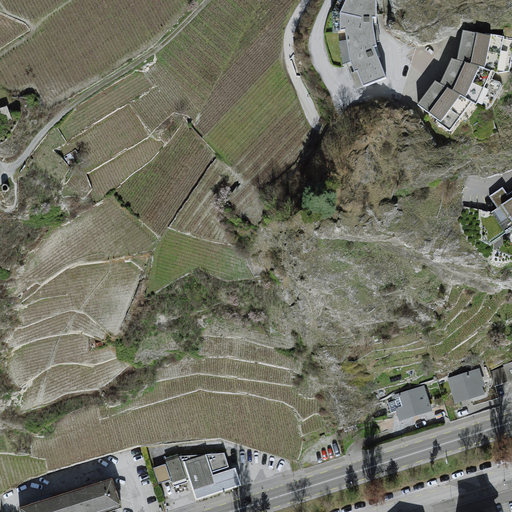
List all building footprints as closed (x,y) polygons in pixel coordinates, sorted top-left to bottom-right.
[(345,0),(339,13),(346,58),(358,89),(388,78),(375,46),(374,0),(345,0)] [(511,37),(462,30),(458,59),(492,72),(494,73),(509,72),(511,52),(511,37)] [(451,57),(441,83),(473,107),(479,107),(492,72),(458,59),(451,57)] [(435,79),(418,104),(456,131),(473,107),(441,83),(435,79)] [(6,108),(0,109),(0,125),(11,123),(6,108)] [(511,197),(501,205),(511,221),(511,197)] [(479,368),(447,378),(455,403),(487,394),(479,368)] [(424,385),(392,395),(400,420),(432,411),(424,385)] [(227,468),(223,454),(205,456),(180,464),(178,456),(162,460),(164,466),(153,470),(158,485),(172,481),(174,485),(190,480),(212,473),(227,468)] [(212,473),(190,480),(196,499),(240,485),(235,468),(213,475),(212,473)] [(105,511),(120,508),(111,479),(20,507),(21,511),(105,511)]
